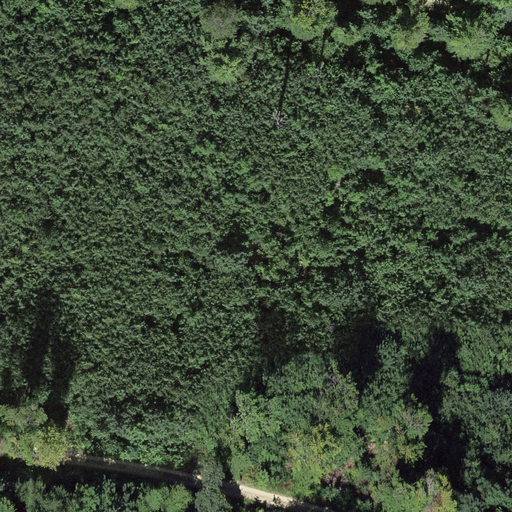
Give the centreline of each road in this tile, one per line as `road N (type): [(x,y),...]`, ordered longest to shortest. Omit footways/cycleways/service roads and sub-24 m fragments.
road 1 (track): [(350,511),(263,479),(0,453)]
road 2 (track): [(385,0),(511,29)]
